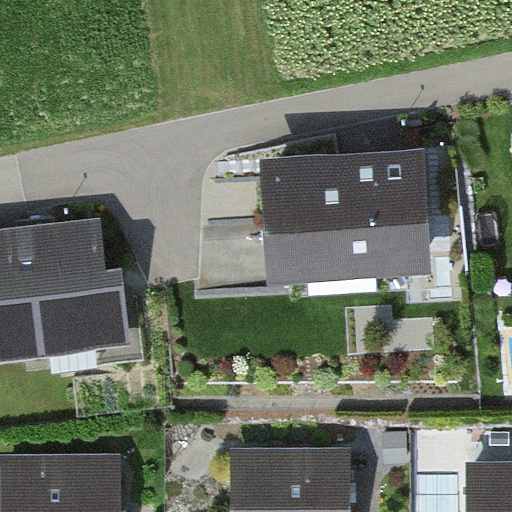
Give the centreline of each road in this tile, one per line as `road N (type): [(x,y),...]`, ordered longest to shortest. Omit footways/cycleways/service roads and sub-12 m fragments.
road 1 (residential): [(511,71),(145,155)]
road 2 (residential): [(145,155),(0,179)]
road 3 (residential): [(145,155),(180,278)]
